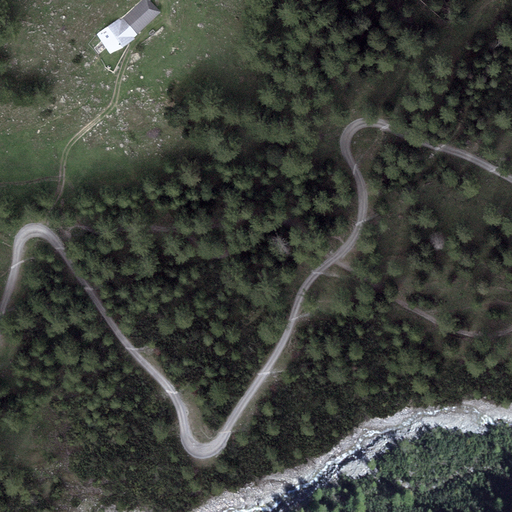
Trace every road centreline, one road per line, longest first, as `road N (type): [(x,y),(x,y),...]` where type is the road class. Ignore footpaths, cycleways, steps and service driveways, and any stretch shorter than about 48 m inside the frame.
road 1 (track): [(511,178),(375,121),(350,129),(347,150),(363,200),(359,222),(304,287),(289,332),(223,438),(206,450),(189,442),(172,389),(41,231),(28,231),(20,242),(0,327)]
road 2 (track): [(41,231),(67,144),(114,104),(134,45)]
